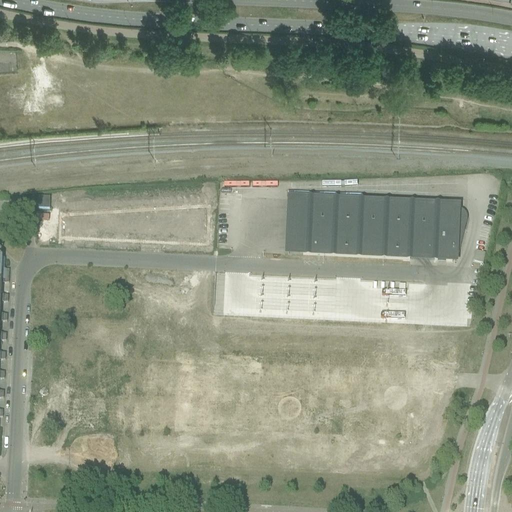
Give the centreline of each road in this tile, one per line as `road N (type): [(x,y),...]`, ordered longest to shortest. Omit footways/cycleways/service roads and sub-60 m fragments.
road 1 (primary): [(9,0),(168,21),(346,28)]
road 2 (primary): [(511,19),(289,0)]
road 3 (residential): [(27,260),(13,470)]
road 4 (residential): [(215,266),(27,260)]
road 5 (primary): [(346,28),(511,44)]
road 6 (tertiary): [(511,395),(493,423),(473,511)]
